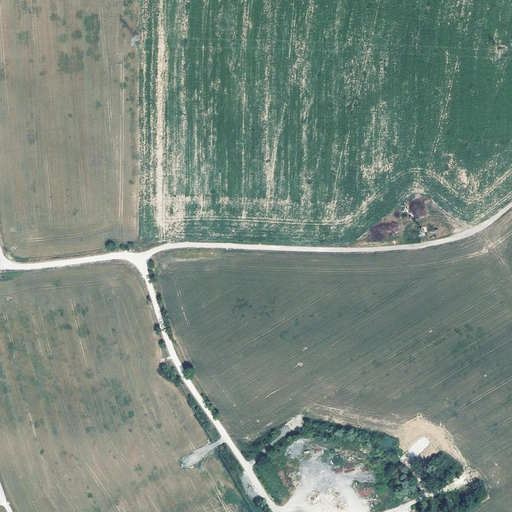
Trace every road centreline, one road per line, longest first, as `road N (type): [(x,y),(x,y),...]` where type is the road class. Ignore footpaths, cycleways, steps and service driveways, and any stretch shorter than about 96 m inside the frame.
road 1 (unclassified): [(511,205),(474,231),(408,246),(192,243),(137,259),(4,261)]
road 2 (track): [(137,259),(169,352),(278,511)]
